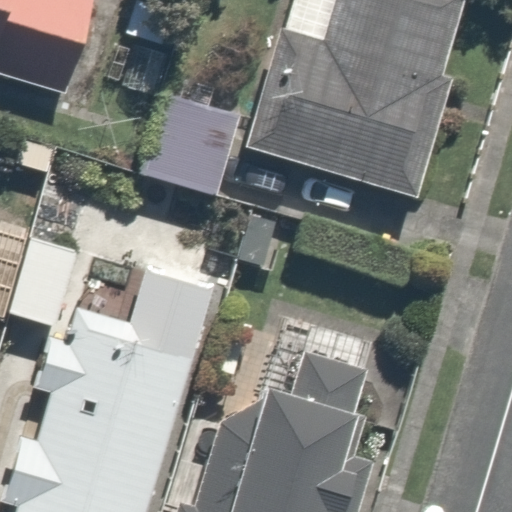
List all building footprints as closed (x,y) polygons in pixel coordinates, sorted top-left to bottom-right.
[(0,0),(0,75),(83,101),(111,9),(82,0),(0,0)] [(499,12),(458,0),(307,0),(260,154),(438,209),(499,12)] [(244,122),(166,99),(143,173),(222,197),(244,122)] [(86,249),(41,237),(18,319),(64,332),(86,249)] [(0,343),(9,316),(0,312),(0,343)] [(187,511),(167,507),(165,511),(351,511),(382,382),(361,377),(370,340),(271,317),(250,408),(232,403),(207,511),(187,511)] [(152,511),(195,349),(88,321),(80,350),(46,341),(31,400),(58,407),(46,452),(13,444),(0,492),(0,511),(152,511)]
